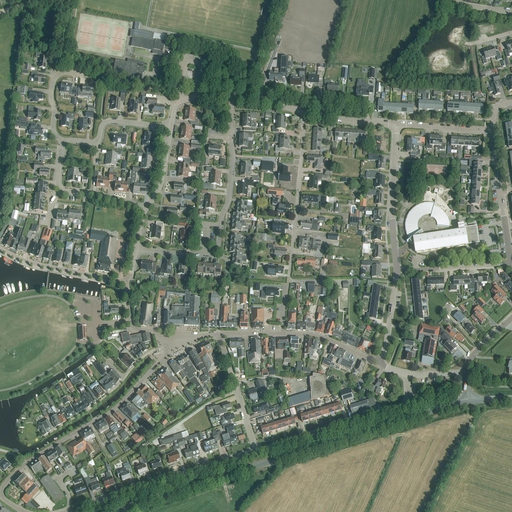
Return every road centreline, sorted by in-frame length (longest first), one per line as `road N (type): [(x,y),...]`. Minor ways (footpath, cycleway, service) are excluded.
road 1 (tertiary): [(120,511),(468,400)]
road 2 (residential): [(1,493),(27,462),(105,415),(168,354)]
road 3 (residential): [(283,335),(304,128)]
road 4 (residential): [(137,249),(216,249),(228,198),(229,137)]
road 5 (residential): [(77,511),(255,452)]
road 6 (residential): [(255,452),(401,406),(407,375)]
road 7 (residential): [(231,96),(396,125)]
road 8 (residential): [(396,270),(396,125)]
road 9 (residential): [(510,265),(491,131)]
road 10 (unclassified): [(124,285),(0,248)]
road 11 (residential): [(255,452),(219,334)]
